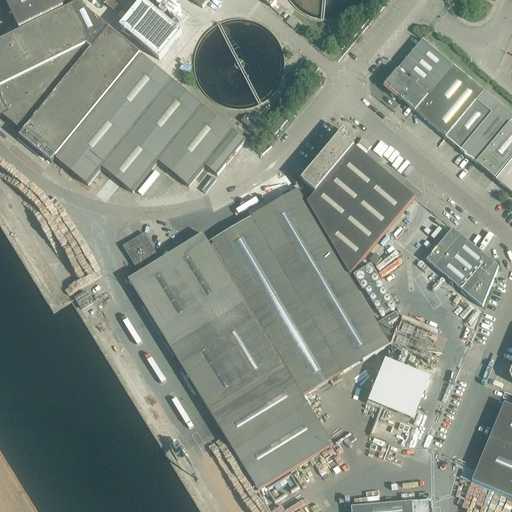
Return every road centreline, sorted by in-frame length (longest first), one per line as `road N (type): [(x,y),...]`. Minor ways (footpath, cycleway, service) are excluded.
road 1 (unclassified): [(247,511),(122,307),(111,274),(113,221)]
road 2 (unclassified): [(113,221),(214,212),(290,164),(341,100)]
road 3 (unclassified): [(511,243),(341,100)]
road 4 (unclassified): [(448,453),(511,304)]
road 5 (unclassified): [(113,221),(52,194),(0,152)]
road 6 (unclassified): [(341,100),(423,0)]
